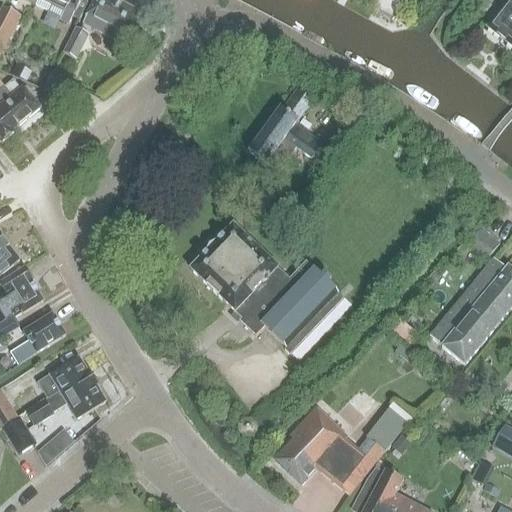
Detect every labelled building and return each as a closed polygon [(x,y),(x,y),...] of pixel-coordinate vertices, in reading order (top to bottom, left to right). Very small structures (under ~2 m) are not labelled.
[(55,5),(57,0),(22,0),(22,1),(46,13),(48,8),(51,9),(53,4),(55,5)] [(80,0),(57,0),(55,5),(53,4),(51,9),(61,14),(57,22),(66,27),(71,18),(79,22),(87,4),(80,1),(80,0)] [(123,46),(139,15),(109,0),(95,0),(83,25),(123,46)] [(511,49),(511,0),(498,0),(505,5),(486,30),(511,49)] [(0,56),(19,20),(0,9),(0,56)] [(76,61),(89,36),(76,30),(63,55),(76,61)] [(67,99),(75,84),(54,73),(46,88),(67,99)] [(13,133),(41,111),(23,89),(20,91),(13,82),(4,89),(0,84),(0,144),(1,146),(14,134),(13,133)] [(281,110),(249,154),(266,167),(269,162),(281,171),(296,150),(311,161),(322,146),(295,127),(313,102),(297,91),(283,112),(281,110)] [(349,126),(332,150),(346,159),(363,136),(349,126)] [(253,339),(264,328),(291,354),(343,300),(306,264),(285,285),(273,274),(278,270),(233,227),(190,271),(240,319),(237,323),(253,339)] [(483,229),(472,244),(491,258),(502,243),(483,229)] [(0,278),(19,263),(0,238),(0,278)] [(465,368),(511,310),(511,272),(508,269),(506,272),(493,261),(429,339),(442,349),(442,350),(465,368)] [(23,316),(43,303),(31,284),(32,283),(24,271),(0,285),(0,286),(6,296),(0,299),(0,337),(17,327),(13,320),(22,315),(23,316)] [(343,300),(291,354),(299,362),(351,308),(343,300)] [(18,366),(65,337),(52,316),(23,334),(29,343),(11,354),(18,366)] [(399,321),(391,331),(410,347),(418,336),(399,321)] [(434,358),(428,365),(452,384),(458,376),(434,358)] [(59,394),(90,375),(89,375),(88,375),(79,359),(35,386),(44,400),(45,402),(59,394)] [(76,422),(106,404),(96,388),(97,387),(90,375),(59,394),(45,402),(44,400),(22,413),(23,414),(18,417),(26,430),(30,427),(31,429),(52,416),(67,407),(76,422)] [(0,430),(16,420),(0,393),(0,430)] [(363,440),(366,442),(358,453),(346,442),(348,438),(317,410),(290,439),(293,442),(274,463),(302,487),(317,470),(349,498),(384,454),(402,432),(382,415),(363,440)] [(244,420),(238,426),(238,434),(244,439),(252,439),(257,434),(257,426),(252,420),(244,420)] [(34,445),(19,421),(0,433),(15,457),(34,445)] [(511,430),(505,426),(492,449),(511,459),(511,430)] [(410,444),(400,436),(389,449),(399,457),(410,444)] [(37,453),(45,467),(54,460),(44,448),(37,453)] [(403,482),(385,473),(364,511),(424,511),(395,497),(403,482)]
